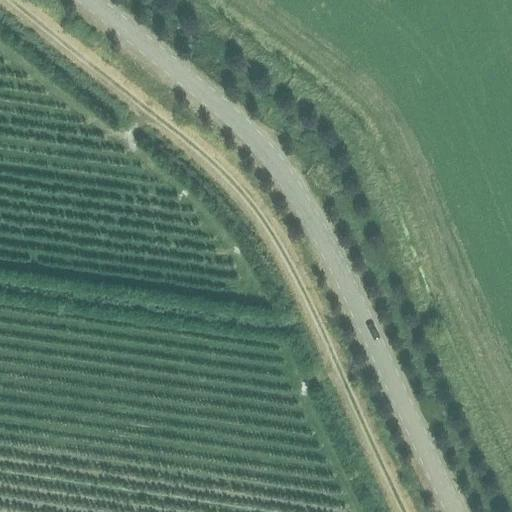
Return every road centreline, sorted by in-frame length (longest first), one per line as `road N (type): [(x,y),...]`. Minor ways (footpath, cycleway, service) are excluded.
road 1 (track): [(407,511),(311,307),(232,186),(7,0)]
road 2 (tertiary): [(450,511),(294,191),(217,108),(81,0)]
